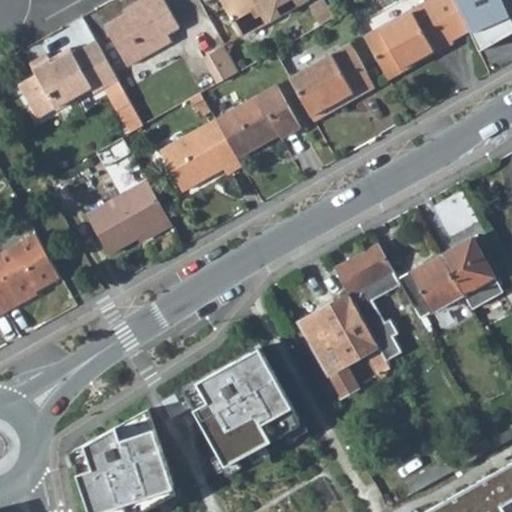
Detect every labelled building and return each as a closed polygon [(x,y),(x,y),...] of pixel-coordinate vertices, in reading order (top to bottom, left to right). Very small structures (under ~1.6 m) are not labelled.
[(178,29),(161,0),(138,0),(120,11),(122,15),(103,27),(126,67),(170,42),(166,35),(178,29)] [(304,0),(231,0),(222,6),(240,37),(304,0)] [(385,81),(452,44),(449,40),(466,31),(451,0),(424,0),(360,36),(385,81)] [(511,31),(498,0),(451,0),(466,31),(476,53),(511,32),(511,31)] [(319,26),(332,18),(322,1),(309,9),(319,26)] [(49,61),(32,71),(34,75),(15,86),(34,119),(88,87),(93,95),(103,89),(115,83),(92,41),(71,54),(69,50),(49,61)] [(374,88),(347,43),(286,78),(308,117),(326,106),(330,113),(374,88)] [(222,47),(200,59),(214,85),(237,72),(222,47)] [(44,53),(27,63),(32,71),(49,61),(44,53)] [(115,83),(103,89),(116,112),(128,105),(115,83)] [(298,129),(272,85),(212,119),(234,159),(276,135),(279,140),(298,129)] [(186,100),(194,114),(205,107),(198,94),(186,100)] [(140,126),(128,105),(116,112),(128,133),(140,126)] [(330,113),(326,106),(308,117),(311,123),(330,113)] [(219,168),(223,175),(238,166),(234,159),(212,119),(156,150),(180,190),(219,168)] [(144,180),(84,215),(108,256),(152,231),(155,235),(169,226),(144,180)] [(29,238),(0,254),(0,310),(2,315),(30,300),(28,294),(53,281),(29,238)] [(440,256),(462,294),(468,305),(471,310),(502,293),(471,239),(440,256)] [(391,271),(377,246),(333,269),(348,296),(364,325),(379,316),(371,302),(400,286),(396,280),(391,271)] [(396,280),(400,286),(418,319),(431,312),(462,294),(440,256),(396,280)] [(462,294),(431,312),(437,323),(468,305),(462,294)] [(348,296),(299,323),(340,400),(358,391),(344,367),(366,353),(379,377),(390,370),(364,325),(356,311),(348,296)] [(259,347),(182,389),(224,465),(301,423),(259,347)] [(147,409),(70,451),(89,511),(98,511),(172,486),(147,409)] [(491,448),(501,442),(498,435),(487,441),(491,448)] [(485,438),(441,462),(447,473),(491,448),(487,441),(485,438)] [(511,511),(511,460),(484,477),(503,511),(511,511)] [(433,481),(447,473),(441,462),(428,470),(433,481)] [(410,495),(433,481),(428,470),(403,483),(410,495)] [(503,511),(484,477),(454,493),(464,511),(503,511)] [(464,511),(454,493),(422,511),(421,511),(464,511)]
